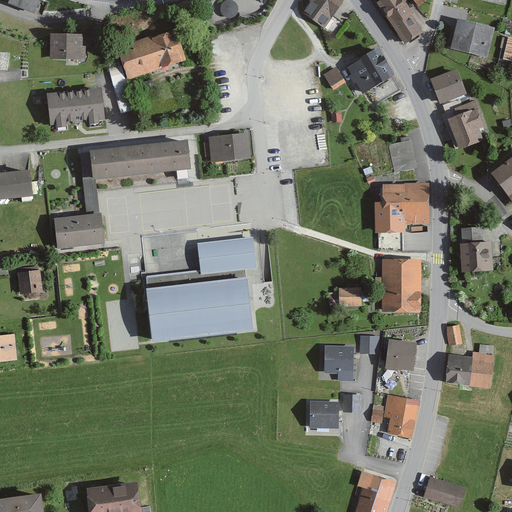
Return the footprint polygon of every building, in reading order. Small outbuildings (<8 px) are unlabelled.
[(43,2),(43,0),(11,0),(10,5),(38,15),(43,2)] [(233,1),(231,0),(224,0),(221,3),(219,6),(219,11),(222,15),(225,17),(229,18),(233,16),(236,13),(237,10),(237,5),(233,1)] [(346,0),(303,0),(295,12),(322,32),(346,0)] [(384,0),(377,4),(405,47),(424,34),(412,16),(414,14),(405,1),(406,0),(384,0)] [(493,30),(454,21),(449,51),(486,60),(493,30)] [(179,33),(119,51),(128,81),(188,63),(179,33)] [(69,36),(51,35),(51,62),(69,62),(84,63),(85,36),(69,36)] [(511,42),(503,41),(499,63),(511,65),(511,42)] [(378,52),(343,72),(357,96),(392,76),(378,52)] [(122,59),(110,62),(121,109),(132,107),(122,59)] [(457,72),(429,83),(439,107),(466,96),(457,72)] [(105,89),(46,95),(50,132),(109,126),(105,89)] [(477,111),(448,122),(461,152),(489,141),(477,111)] [(249,136),(207,138),(208,165),(251,162),(249,136)] [(425,163),(419,137),(399,141),(404,167),(425,163)] [(190,143),(93,154),(96,182),(193,171),(190,143)] [(100,215),(96,182),(93,154),(80,155),(87,216),(100,215)] [(511,160),(493,174),(511,202),(511,160)] [(33,172),(0,175),(0,201),(36,198),(33,172)] [(430,185),(377,186),(378,227),(431,226),(430,185)] [(87,216),(56,220),(59,251),(104,246),(100,215),(87,216)] [(461,226),(464,236),(476,234),(474,223),(461,226)] [(392,229),(377,229),(376,254),(427,254),(427,237),(392,237),(392,229)] [(255,239),(199,245),(202,277),(250,272),(258,271),(255,239)] [(493,245),(465,244),(464,278),(492,279),(493,245)] [(379,259),(380,313),(422,313),(422,259),(379,259)] [(41,271),(19,273),(21,297),(43,295),(41,271)] [(256,331),(250,272),(202,277),(147,283),(153,342),(256,331)] [(363,290),(338,289),(336,312),(362,313),(363,290)] [(423,328),(390,325),(387,355),(400,356),(421,358),(423,328)] [(447,328),(447,335),(449,346),(462,345),(459,326),(447,328)] [(0,363),(17,362),(16,336),(0,336),(0,363)] [(381,354),(381,336),(365,336),(365,354),(381,354)] [(353,344),(323,344),(322,383),(352,384),(353,344)] [(506,357),(449,350),(446,385),(493,390),(496,371),(505,372),(506,357)] [(387,355),(387,361),(385,379),(398,380),(399,362),(400,356),(387,355)] [(343,409),(361,409),(362,390),(343,390),(343,409)] [(416,402),(386,396),(382,417),(389,418),(386,434),(409,439),(416,402)] [(338,400),(304,400),(304,436),(338,436),(338,400)] [(365,490),(357,511),(388,511),(397,483),(362,472),(357,487),(365,490)] [(467,488),(431,478),(424,499),(462,511),(467,488)] [(143,511),(141,484),(90,490),(92,511),(143,511)] [(47,511),(45,496),(0,502),(0,511),(47,511)]
